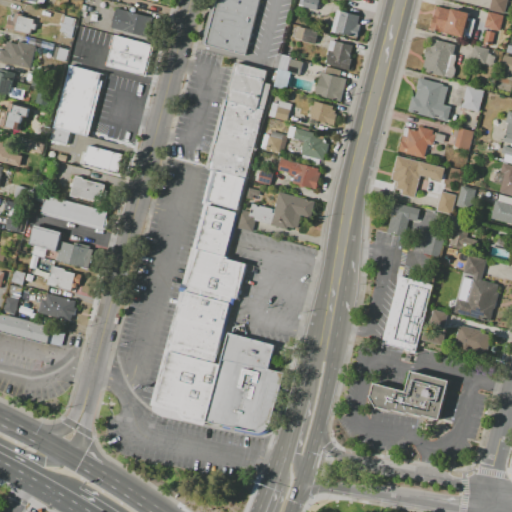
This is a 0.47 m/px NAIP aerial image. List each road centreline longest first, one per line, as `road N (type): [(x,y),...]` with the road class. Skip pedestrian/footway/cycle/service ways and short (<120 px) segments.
road 1 (residential): [(190,0),(82,408)]
road 2 (secondary): [(403,0),(342,257)]
road 3 (secondary): [(487,497),(466,482),(343,460),(320,413)]
road 4 (secondary): [(304,479),(466,505)]
